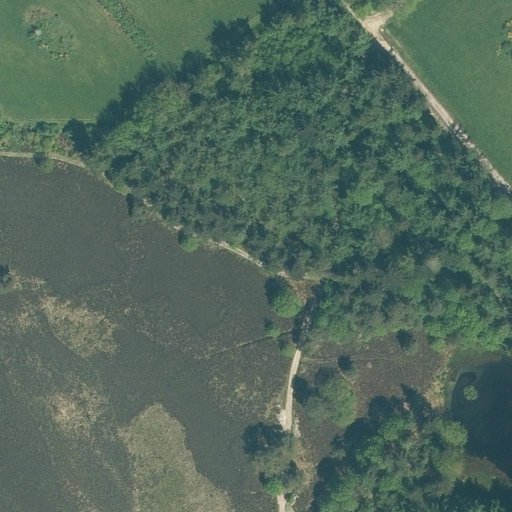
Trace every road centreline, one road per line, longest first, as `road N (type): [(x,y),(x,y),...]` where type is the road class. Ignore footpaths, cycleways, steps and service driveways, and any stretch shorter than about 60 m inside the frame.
road 1 (track): [(327,271),(275,274),(180,228),(96,170),(0,152)]
road 2 (track): [(327,271),(345,126),(369,26)]
road 3 (track): [(281,511),(289,388),(327,271)]
road 4 (track): [(511,194),(369,26)]
